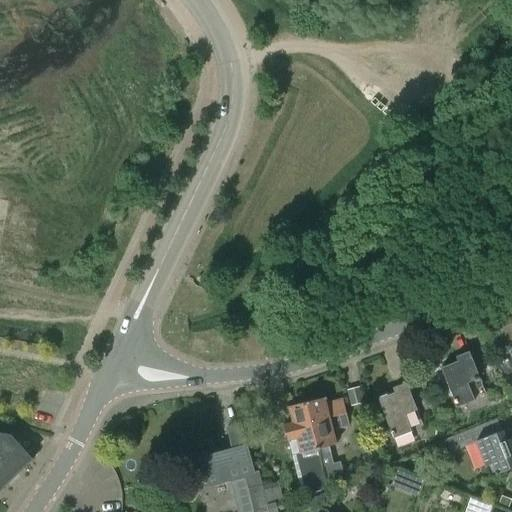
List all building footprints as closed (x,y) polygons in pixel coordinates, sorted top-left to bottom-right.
[(460,416),(490,404),(465,342),(464,342),(468,352),(456,357),(458,361),(441,368),(460,416)] [(424,427),(406,383),(393,388),(395,393),(378,399),(394,439),(424,427)] [(364,403),(360,388),(348,391),(352,406),(364,403)] [(326,397),(307,402),(312,422),(309,423),(324,478),(343,473),(340,462),(333,464),(329,447),(338,444),(338,442),(336,443),(333,430),(349,426),(347,418),(342,419),(337,401),(327,404),(326,400),(327,399),(326,397)] [(324,478),(309,423),(312,422),(307,402),(287,407),(287,409),(290,408),(293,422),(283,424),(291,456),(297,454),(304,483),(324,478)] [(511,436),(509,428),(502,431),(497,419),(444,440),(450,453),(476,442),(490,477),(511,468),(511,436)] [(253,511),(248,489),(261,486),(258,472),(255,473),(242,424),(228,427),(234,448),(198,458),(206,487),(230,480),(236,511),(253,511)] [(11,436),(0,433),(0,493),(6,486),(33,461),(11,436)] [(425,480),(415,476),(408,492),(418,496),(425,480)] [(257,511),(268,509),(261,486),(248,489),(253,511),(257,511)] [(501,494),(497,505),(507,508),(511,498),(501,494)] [(375,499),(369,495),(364,502),(370,506),(375,499)] [(489,511),(492,505),(469,496),(465,508),(476,511),(489,511)] [(277,511),(294,508),(291,497),(282,499),(275,501),(277,511)]
